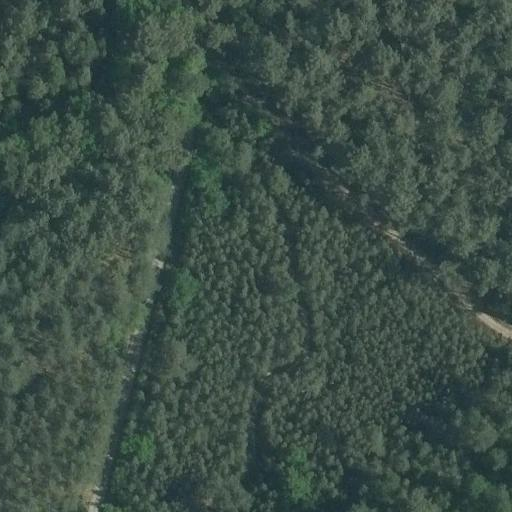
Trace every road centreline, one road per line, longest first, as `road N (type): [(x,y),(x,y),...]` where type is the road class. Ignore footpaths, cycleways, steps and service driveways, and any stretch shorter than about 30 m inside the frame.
road 1 (track): [(87,511),(172,145),(184,32)]
road 2 (track): [(511,325),(408,249),(213,49),(184,32)]
